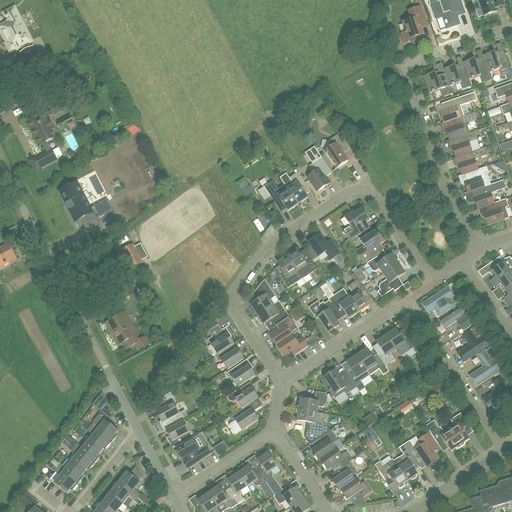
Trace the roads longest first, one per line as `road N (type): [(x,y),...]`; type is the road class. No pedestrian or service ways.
road 1 (residential): [(280,382),(228,299),(264,247),(361,188),(424,270),(441,274),(460,261)]
road 2 (unclassified): [(106,369),(0,165)]
road 3 (residential): [(479,248),(443,184),(406,70)]
road 4 (residential): [(502,451),(400,305)]
road 5 (residential): [(280,382),(400,305)]
